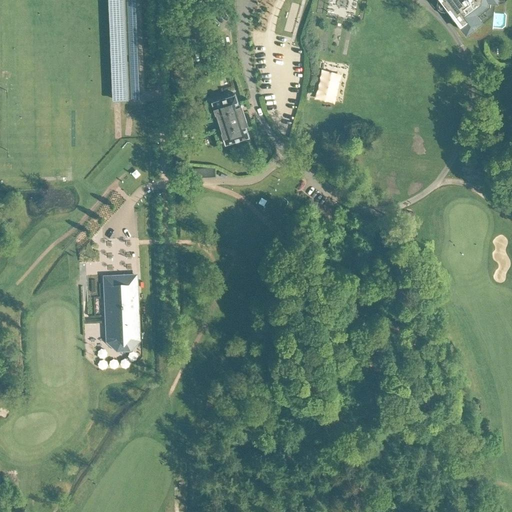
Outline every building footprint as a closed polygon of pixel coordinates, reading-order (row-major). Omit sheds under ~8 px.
[(133,0),(110,0),(111,0),(113,0),(126,0),(127,21),(120,21),(124,99),(127,99),(137,98),(133,0)] [(436,0),(436,3),(437,5),(440,7),(443,7),(445,6),(464,31),(466,30),(469,35),(473,37),(478,38),(491,29),(493,12),(503,12),(504,2),(502,0),(436,0)] [(218,122),(244,113),(241,104),(238,105),(234,93),(210,101),(214,113),(215,113),(218,122)] [(244,113),(218,122),(221,131),(220,131),(224,143),(248,136),(244,124),(247,123),(244,113)] [(135,333),(138,333),(136,281),(122,281),(122,278),(118,278),(118,282),(104,282),(107,334),(110,334),(111,339),(114,342),(118,345),(123,346),(128,345),(131,342),(134,338),(135,333)]
